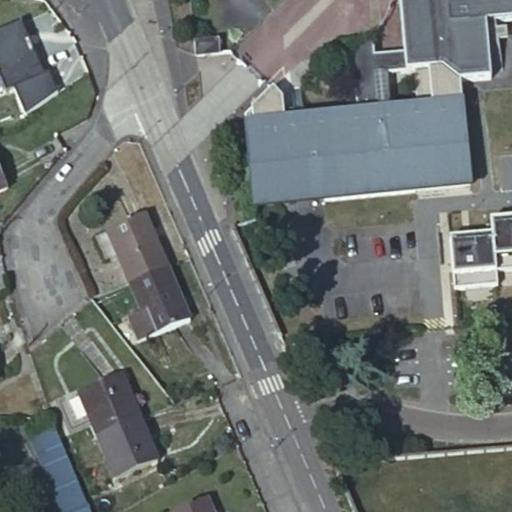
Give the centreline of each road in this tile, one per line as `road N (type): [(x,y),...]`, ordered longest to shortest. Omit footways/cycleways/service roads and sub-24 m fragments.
road 1 (residential): [(153,100),(289,426)]
road 2 (residential): [(50,287),(37,223),(103,135),(153,100)]
road 3 (residential): [(289,426),(354,406),(460,429),(511,427)]
